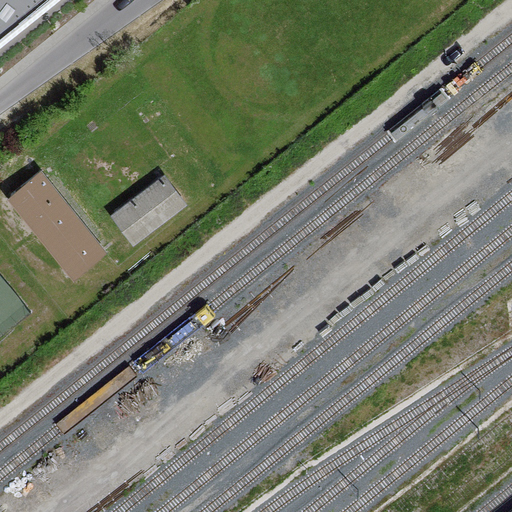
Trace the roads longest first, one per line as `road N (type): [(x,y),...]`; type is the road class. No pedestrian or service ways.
road 1 (track): [(0,419),(511,10)]
road 2 (track): [(66,511),(511,156)]
road 3 (tertiary): [(0,101),(132,0)]
